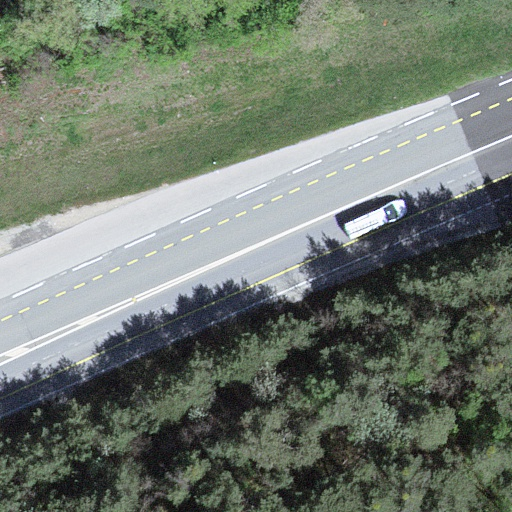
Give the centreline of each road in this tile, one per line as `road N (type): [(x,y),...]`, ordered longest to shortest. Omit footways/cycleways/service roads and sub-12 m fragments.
road 1 (primary): [(511,138),(0,360)]
road 2 (motorway): [(0,396),(388,221),(511,177)]
road 3 (motorway): [(309,0),(0,138)]
